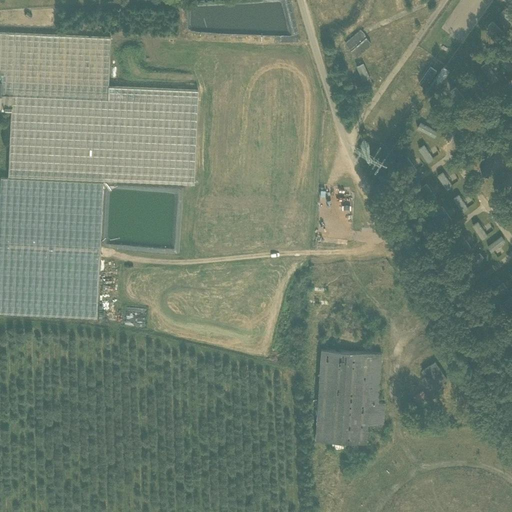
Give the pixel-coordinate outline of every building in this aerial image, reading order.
[(394,0),(400,11),(407,7),(402,0),(394,0)] [(399,30),(419,22),(415,14),(396,23),(399,30)] [(194,184),(199,90),(108,86),(110,38),(0,33),(0,81),(1,81),(0,105),(5,105),(4,110),(11,110),(8,176),(184,184),(194,184)] [(493,55),(504,73),(511,67),(511,65),(502,49),(493,55)] [(405,70),(413,76),(424,59),(416,54),(405,70)] [(362,80),(371,77),(364,62),(356,66),(362,80)] [(441,64),(437,70),(428,65),(417,83),(424,87),(427,83),(436,88),(448,69),(441,64)] [(386,97),(392,103),(406,87),(399,81),(386,97)] [(375,130),(386,112),(378,107),(367,125),(375,130)] [(394,120),(380,133),(386,139),(400,125),(394,120)] [(435,137),(438,130),(418,121),(415,128),(435,137)] [(423,144),(417,149),(428,162),(434,157),(423,144)] [(465,157),(473,159),(477,147),(468,145),(465,157)] [(489,167),(483,165),(479,173),(485,176),(489,167)] [(445,190),(452,186),(442,171),(435,176),(445,190)] [(0,177),(0,314),(96,319),(103,183),(0,177)] [(450,217),(468,207),(460,194),(442,204),(450,217)] [(468,248),(487,235),(477,219),(457,231),(468,248)] [(489,249),(505,243),(503,236),(487,242),(489,249)] [(318,391),(315,439),(366,442),(367,422),(383,423),(384,402),(378,402),(381,352),(354,351),(321,349),(318,391)] [(435,362),(422,371),(433,387),(430,390),(433,395),(446,386),(443,381),(447,379),(435,362)]
